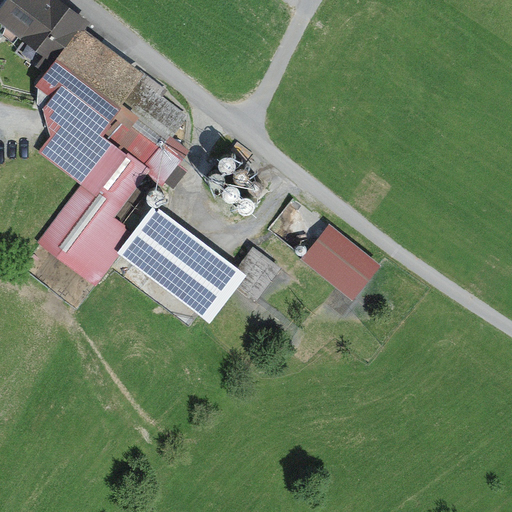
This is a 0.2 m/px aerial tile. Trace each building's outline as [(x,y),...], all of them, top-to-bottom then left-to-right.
[(48,0),(16,0),(0,22),(0,26),(49,64),(75,30),(79,23),(48,0)] [(75,30),(49,64),(40,77),(52,87),(41,104),(48,139),(40,153),(80,182),(108,143),(98,136),(135,83),(140,75),(75,30)] [(98,136),(108,143),(148,170),(163,180),(184,150),(171,141),(187,117),(162,100),(167,94),(150,82),(145,89),(135,83),(98,136)] [(108,143),(80,182),(60,210),(37,241),(96,283),(107,268),(121,262),(138,238),(113,218),(148,170),(108,143)] [(235,174),(236,171),(235,167),(233,164),(231,162),(227,161),(224,162),(221,164),(219,166),(218,170),(219,173),(221,176),(223,178),(227,179),(230,178),(233,177),(235,174)] [(250,186),(251,183),(251,180),(249,177),(246,175),(243,174),(239,175),(236,176),(234,179),(234,182),(234,186),(236,189),(239,191),(242,191),(245,191),(248,189),(250,186)] [(264,198),(265,194),(264,191),(262,188),(260,186),(256,185),(253,186),(250,188),(248,190),(247,194),(248,197),(249,200),(252,202),(256,203),(259,202),(262,200),(264,198)] [(159,199),(160,196),(160,193),(158,190),(155,188),(152,187),(148,188),(145,189),(143,192),(143,195),(143,199),(145,202),(148,204),(151,204),(154,204),(157,202),(159,199)] [(148,211),(149,208),(148,205),(146,203),(144,201),(141,201),(138,201),(136,203),(134,205),(134,208),(134,211),(136,213),(138,215),(141,216),(144,215),(147,213),(148,211)] [(138,224),(139,221),(139,217),(137,214),(134,212),(131,212),(127,212),(124,214),(122,217),(122,220),(122,223),(124,226),(127,228),(130,229),(133,229),(136,227),(138,224)] [(156,215),(138,238),(121,262),(209,326),(235,278),(238,275),(156,215)] [(380,265),(330,225),(301,261),(352,301),(380,265)] [(238,275),(235,278),(258,295),(277,268),(254,251),(238,275)]
